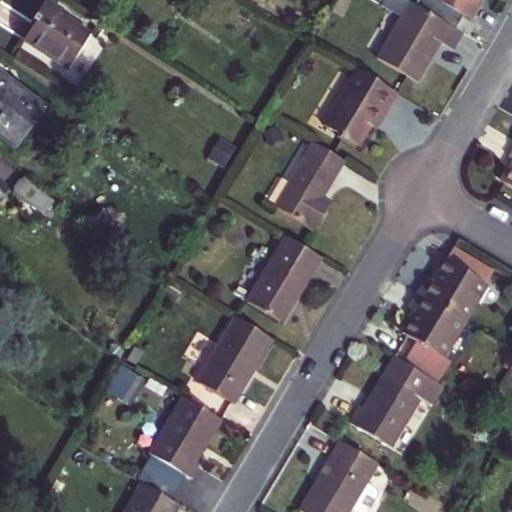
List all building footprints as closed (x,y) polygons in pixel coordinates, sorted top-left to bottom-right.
[(92,35),(63,16),(67,10),(51,0),(46,0),(32,22),(37,25),(26,41),(68,70),(92,35)] [(384,0),(381,5),(402,18),(410,3),(404,0),(384,0)] [(433,0),(470,21),(481,2),(476,0),(433,0)] [(462,34),(410,3),(402,18),(378,58),(417,81),(440,43),(452,50),(462,34)] [(396,96),(354,72),(322,126),(357,147),(381,106),(388,111),(396,96)] [(0,134),(15,145),(43,107),(0,75),(0,134)] [(341,162),(310,144),(272,208),(310,230),(322,210),(315,206),(341,162)] [(511,149),(507,157),(511,160),(511,165),(502,183),(511,188),(511,149)] [(23,178),(13,190),(42,214),(52,202),(23,178)] [(320,260),(284,240),(247,303),(283,324),(320,260)] [(491,274),(450,250),(432,282),(425,278),(414,297),(461,325),(491,274)] [(441,358),(461,325),(414,297),(407,310),(414,314),(401,334),(415,343),(441,358)] [(269,341),(233,319),(195,382),(231,404),(269,341)] [(415,343),(402,365),(436,386),(450,363),(441,358),(415,343)] [(402,365),(391,359),(358,415),(355,413),(349,424),(390,448),(418,401),(430,408),(442,389),(436,386),(402,365)] [(143,381),(120,368),(106,392),(129,405),(143,381)] [(215,420),(178,399),(146,454),(150,456),(183,476),(187,478),(196,463),(191,461),(215,420)] [(375,466),(339,444),(297,511),(347,511),(349,510),(364,486),(375,466)] [(135,482),(139,484),(168,501),(183,476),(150,456),(135,482)] [(168,501),(139,484),(122,511),(172,511),(176,506),(168,501)] [(373,490),(364,486),(349,510),(352,511),(364,511),(374,496),(373,490)]
